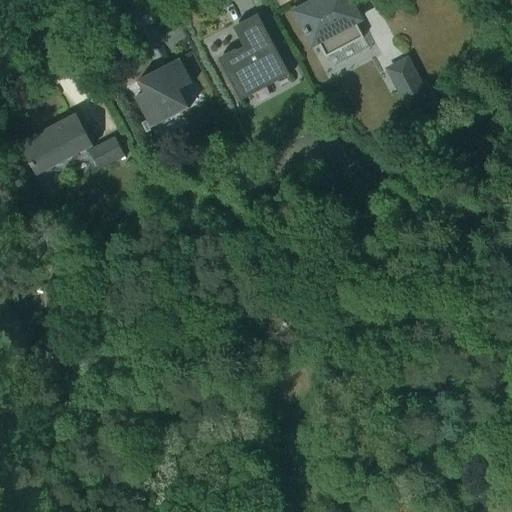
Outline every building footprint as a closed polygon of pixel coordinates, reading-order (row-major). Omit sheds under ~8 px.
[(313,47),(364,20),(352,0),(311,0),(293,9),(313,47)] [(240,102),(289,75),(258,16),(233,29),(243,47),(218,60),(240,102)] [(177,91),(192,83),(179,59),(135,82),(141,94),(132,99),(150,128),(186,108),(177,91)] [(42,177),(94,150),(75,113),(23,140),(42,177)] [(397,511),(398,501),(367,500),(366,511),(397,511)]
